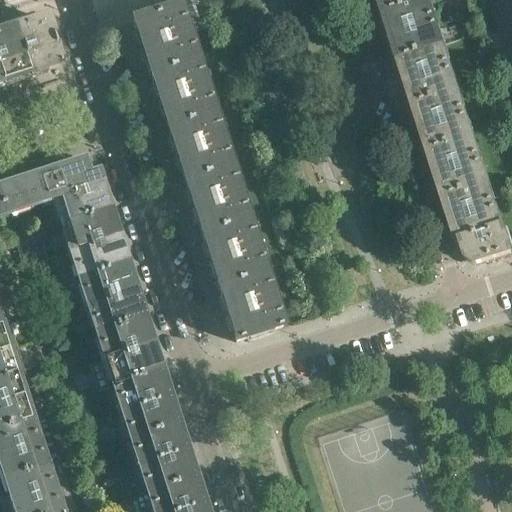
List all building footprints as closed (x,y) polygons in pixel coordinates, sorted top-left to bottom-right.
[(198,25),(190,0),(156,0),(161,13),(133,23),(141,50),(187,36),(207,29),(205,23),(198,25)] [(379,0),(384,15),(426,2),(425,0),(379,0)] [(438,31),(433,15),(429,13),(426,2),(384,15),(399,61),(440,48),(436,35),(438,31)] [(67,87),(46,21),(16,30),(42,114),(56,109),(59,108),(61,107),(63,105),(64,104),(65,102),(66,101),(67,99),(67,97),(68,95),(68,93),(68,91),(68,90),(67,87)] [(42,114),(16,30),(0,35),(0,82),(8,108),(13,123),(42,114)] [(196,62),(187,36),(141,50),(150,77),(196,62)] [(453,78),(448,61),(444,60),(440,48),(399,61),(414,107),(455,94),(451,81),(453,78)] [(204,89),(196,62),(150,77),(159,103),(204,89)] [(0,110),(8,108),(0,82),(0,110)] [(213,115),(204,89),(159,103),(167,130),(213,115)] [(468,124),(463,108),(459,106),(455,94),(414,107),(429,153),(470,140),(466,128),(468,124)] [(0,127),(13,123),(8,108),(0,110),(0,127)] [(221,142),(213,115),(167,130),(176,157),(221,142)] [(483,170),(478,154),(474,152),(470,140),(429,153),(443,199),(485,186),(481,174),(483,170)] [(230,169),(221,142),(176,157),(184,183),(230,169)] [(99,186),(96,176),(94,177),(95,177),(86,180),(81,164),(35,179),(43,204),(53,201),(99,186)] [(238,195),(230,169),(184,183),(193,210),(238,195)] [(43,204),(35,179),(0,190),(0,204),(4,217),(43,204)] [(107,212),(105,204),(99,186),(53,201),(62,227),(107,212)] [(497,216),(492,200),(489,198),(485,186),(443,199),(458,245),(504,231),(504,230),(499,231),(496,220),(497,216)] [(247,222),(238,195),(193,210),(201,236),(247,222)] [(116,239),(107,212),(62,227),(70,254),(116,239)] [(255,248),(247,222),(201,236),(210,263),(255,248)] [(34,239),(31,229),(21,232),(24,242),(25,242),(34,239)] [(511,255),(504,231),(458,245),(458,246),(462,245),(467,261),(468,262),(469,264),(471,265),(472,266),(474,266),(475,266),(476,266),(511,255)] [(24,242),(21,232),(12,235),(15,245),(16,245),(24,242)] [(15,245),(12,235),(2,238),(6,248),(15,245)] [(125,266),(116,239),(70,254),(79,281),(125,266)] [(29,254),(25,242),(24,242),(16,245),(20,257),(29,254)] [(264,275),(255,248),(210,263),(218,290),(264,275)] [(32,265),(29,254),(20,257),(24,268),(32,265)] [(36,277),(32,265),(24,268),(28,280),(36,277)] [(133,293),(125,266),(79,281),(87,307),(133,293)] [(272,302),(264,275),(218,290),(227,316),(272,302)] [(40,289),(36,277),(28,280),(31,292),(40,289)] [(44,301),(41,293),(40,289),(31,292),(35,303),(44,301)] [(142,320),(133,293),(87,307),(96,334),(142,320)] [(47,312),(44,301),(35,303),(39,315),(47,312)] [(281,329),(272,302),(227,316),(236,343),(246,340),(247,344),(272,336),(271,332),(281,329)] [(51,324),(47,312),(39,315),(43,327),(51,324)] [(150,346),(142,320),(96,334),(105,361),(150,346)] [(55,336),(51,324),(43,327),(46,338),(55,336)] [(59,347),(55,336),(46,338),(50,350),(59,347)] [(159,373),(150,346),(105,361),(113,388),(159,373)] [(62,359),(59,347),(50,350),(54,362),(62,359)] [(0,379),(14,375),(7,352),(0,353),(0,379)] [(66,371),(62,359),(54,362),(58,373),(66,371)] [(70,382),(67,373),(66,371),(58,373),(61,385),(70,382)] [(168,400),(159,373),(113,388),(122,415),(168,400)] [(0,405),(22,398),(14,375),(0,379),(0,405)] [(74,394),(70,382),(61,385),(65,397),(74,394)] [(0,430),(29,421),(22,398),(0,405),(0,430)] [(176,427),(168,400),(122,415),(131,442),(176,427)] [(81,418),(78,406),(69,409),(73,420),(81,418)] [(85,429),(81,418),(73,420),(77,432),(85,429)] [(0,456),(37,445),(29,421),(0,430),(0,456)] [(185,454),(176,427),(131,442),(139,468),(185,454)] [(89,441),(85,429),(77,432),(80,444),(89,441)] [(93,453),(89,441),(80,444),(84,455),(93,453)] [(44,468),(37,445),(0,456),(0,479),(1,482),(44,468)] [(96,464),(93,454),(93,453),(84,455),(88,467),(96,464)] [(193,480),(185,454),(139,468),(148,495),(193,480)] [(100,476),(96,464),(88,467),(92,479),(100,476)] [(52,492),(44,468),(1,482),(5,494),(7,493),(11,505),(52,492)] [(104,488),(102,480),(100,476),(92,479),(95,490),(104,488)] [(187,511),(202,507),(193,480),(148,495),(153,511),(187,511)] [(108,499),(104,488),(95,490),(99,502),(108,499)] [(58,511),(52,492),(11,505),(13,511),(58,511)] [(108,511),(111,511),(108,499),(99,502),(102,511),(108,511)]
